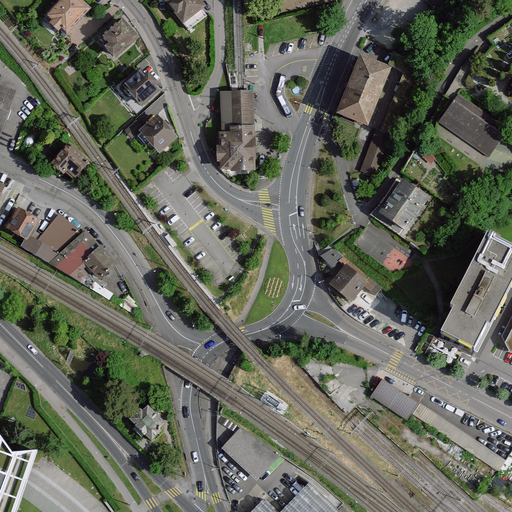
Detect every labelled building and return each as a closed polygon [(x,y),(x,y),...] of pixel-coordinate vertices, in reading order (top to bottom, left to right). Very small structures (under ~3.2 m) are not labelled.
[(80,0),(66,0),(51,17),(56,21),(54,24),(64,33),(66,30),(71,34),(92,10),(80,0)] [(164,0),(187,26),(208,7),(203,2),(205,0),(164,0)] [(124,20),(101,39),(119,61),(142,41),(124,20)] [(378,133),(364,172),(381,179),(423,65),(395,55),(391,66),(404,76),(383,135),(378,133)] [(389,72),(363,62),(341,120),(367,129),(389,72)] [(126,87),(144,107),(162,91),(144,72),(126,87)] [(0,132),(3,133),(18,90),(0,83),(0,132)] [(241,93),(223,93),(224,130),(224,136),(221,136),(222,172),(232,172),(232,175),(257,174),(256,170),(256,143),(256,130),(256,128),(255,92),(241,93)] [(460,95),(439,124),(489,159),(510,130),(460,95)] [(160,116),(142,132),(163,155),(181,139),(160,116)] [(131,139),(139,131),(136,128),(140,124),(136,120),(124,131),(131,139)] [(71,143),(51,167),(75,178),(88,162),(71,143)] [(384,214),(407,229),(430,195),(407,180),(384,214)] [(0,203),(8,187),(0,183),(0,203)] [(18,208),(6,228),(30,241),(36,231),(41,221),(18,208)] [(80,230),(60,214),(43,235),(36,231),(30,241),(26,247),(50,262),(61,253),(58,251),(80,230)] [(85,263),(102,246),(89,230),(55,265),(81,281),(91,272),(82,265),(85,263)] [(441,334),(474,350),(481,338),(487,326),(491,329),(496,319),(511,289),(511,287),(511,248),(487,236),(450,305),(455,308),(441,334)] [(118,264),(102,246),(85,263),(101,280),(118,264)] [(335,249),(322,256),(333,266),(343,256),(335,249)] [(351,266),(333,286),(348,299),(366,279),(351,266)] [(384,382),(371,399),(407,422),(420,403),(384,382)] [(166,423),(146,404),(130,420),(150,439),(166,423)] [(228,445),(259,478),(283,456),(241,430),(228,445)] [(0,511),(18,511),(24,495),(30,476),(38,453),(14,457),(0,435),(0,511)] [(338,511),(307,489),(283,511),(279,511),(267,500),(256,511),(338,511)]
